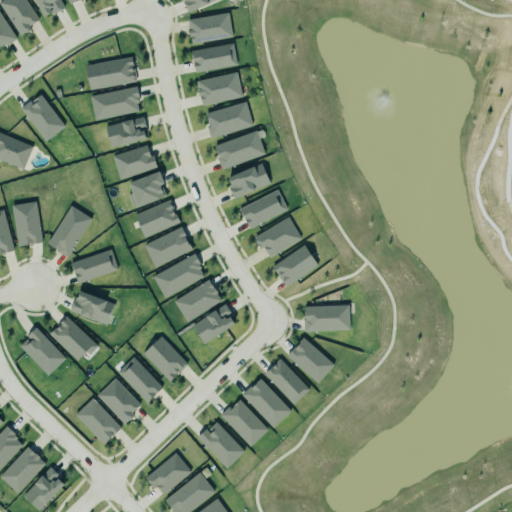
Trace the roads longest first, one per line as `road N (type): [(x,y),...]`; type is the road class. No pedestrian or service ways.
road 1 (residential): [(134,511),(0,368),(7,80),(97,25),(154,9)]
road 2 (residential): [(154,9),(193,178),(231,259),(273,322)]
road 3 (residential): [(273,322),(74,511)]
